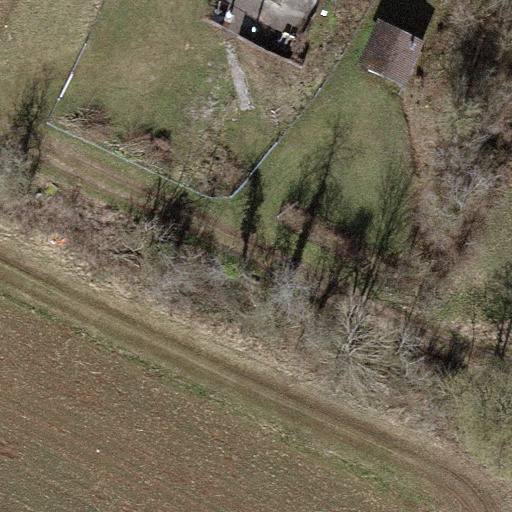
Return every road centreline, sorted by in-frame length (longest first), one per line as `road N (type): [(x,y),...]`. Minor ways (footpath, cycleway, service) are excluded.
road 1 (track): [(0,126),(425,334),(511,363)]
road 2 (track): [(0,268),(465,495),(476,511)]
